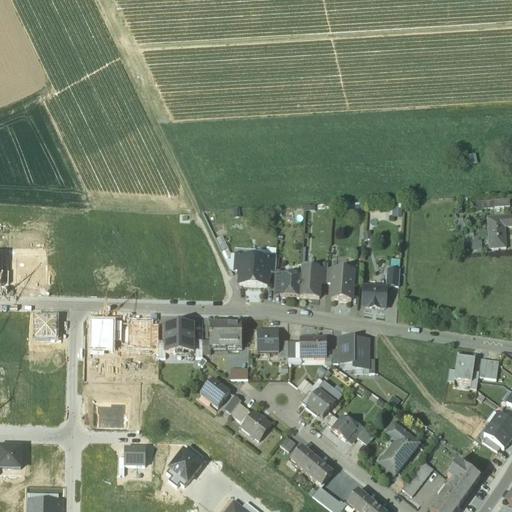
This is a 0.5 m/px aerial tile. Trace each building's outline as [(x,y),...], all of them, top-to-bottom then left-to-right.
[(511,219),(487,221),(489,251),(506,250),(504,230),(511,229),(511,219)] [(244,257),(234,256),(232,272),(239,273),(240,262),(244,262),(244,257)] [(276,259),(265,259),(265,264),(268,264),(267,275),(274,276),(274,274),(276,259)] [(244,262),(240,262),(239,273),(239,286),(253,287),(254,263),(244,262)] [(265,264),(254,263),(253,287),(266,288),(267,275),(268,264),(265,264)] [(359,269),(349,268),(349,274),(352,274),(351,286),(358,286),(359,269)] [(320,272),(301,270),(300,278),(299,298),(319,300),(320,284),(321,272),(320,272)] [(399,273),(386,272),(385,288),(398,289),(399,273)] [(349,274),(333,273),(332,284),(331,300),(350,301),(351,286),(352,274),(349,274)] [(282,274),(274,274),(274,276),(273,288),(280,289),(281,277),(282,277),(282,274)] [(300,278),(296,278),(294,275),(291,275),(288,278),(282,277),(281,277),(280,289),(280,297),(299,298),(300,278)] [(385,291),(371,290),(372,289),(363,288),(362,297),(364,297),(363,309),(383,311),(384,307),(386,307),(386,299),(384,299),(385,291)] [(241,327),(209,326),(209,343),(209,349),(210,349),(241,349),(241,327)] [(193,327),(164,327),(165,343),(165,355),(193,355),(193,327)] [(278,332),(256,333),(256,356),(277,356),(278,356),(278,344),(278,332)] [(325,339),(300,339),(300,360),(325,360),(325,339)] [(343,367),(354,366),(354,342),(354,339),(337,340),(337,352),(337,363),(343,367)] [(354,342),(354,372),(368,372),(368,362),(368,342),(354,342)] [(209,343),(202,343),(202,356),(202,357),(210,357),(210,349),(209,349),(209,343)] [(287,344),(278,344),(278,356),(277,356),(277,360),(287,360),(287,344)] [(475,358),(457,355),(455,372),(453,381),(454,381),(470,383),(471,383),(472,373),(475,358)] [(206,364),(202,361),(197,366),(202,370),(206,364)] [(478,374),(478,378),(496,381),(498,364),(480,361),(478,374)] [(231,370),(230,381),(248,381),(248,370),(231,370)] [(478,374),(472,373),(471,383),(470,383),(469,390),(476,391),(478,378),(478,374)] [(229,396),(211,382),(199,398),(217,412),(229,396)] [(297,391),(306,398),(308,396),(313,389),(304,382),(297,391)] [(313,400),(306,409),(315,416),(316,415),(323,421),(328,415),(329,416),(335,408),(317,395),(313,400)] [(306,398),(301,405),(306,409),(313,400),(308,396),(306,398)] [(233,399),(225,409),(228,412),(226,415),(229,418),(238,406),(240,404),(233,399)] [(98,420),(98,427),(123,428),(123,421),(124,421),(125,404),(111,404),(111,406),(97,406),(97,420),(98,420)] [(248,414),(238,406),(229,418),(239,425),(248,414)] [(511,417),(505,412),(502,417),(511,424),(511,417)] [(268,426),(253,414),(240,430),(255,443),(268,426)] [(499,415),(491,426),(511,440),(511,439),(511,424),(502,417),(499,415)] [(338,423),(333,418),(326,427),(332,431),(338,423)] [(355,430),(341,419),(332,431),(331,432),(345,443),(351,437),(355,431),(355,430)] [(358,426),(355,430),(355,431),(351,437),(357,441),(365,431),(358,426)] [(504,451),(511,440),(491,426),(484,436),(486,438),(501,449),(504,451)] [(397,444),(380,466),(394,477),(418,448),(394,429),(388,437),(397,444)] [(365,431),(357,441),(366,449),(374,438),(365,431)] [(287,438),(280,447),(289,454),(296,445),(287,438)] [(497,454),(501,449),(486,438),(482,443),(497,454)] [(198,466),(203,461),(188,450),(184,455),(198,466)] [(332,476),(301,450),(290,463),(321,490),(332,476)] [(0,471),(21,472),(21,451),(0,451),(0,471)] [(124,461),(124,473),(145,474),(146,451),(124,451),(124,461)] [(184,455),(183,455),(166,477),(171,481),(180,487),(184,491),(201,469),(198,466),(184,455)] [(465,470),(459,465),(455,471),(453,469),(446,478),(452,482),(453,482),(469,494),(479,480),(471,474),(472,474),(465,469),(465,470)] [(419,470),(401,492),(411,500),(428,477),(419,470)] [(180,487),(171,481),(168,485),(177,491),(180,487)] [(452,482),(430,511),(456,511),(460,508),(459,508),(469,494),(453,482),(452,482)] [(342,511),(344,511),(318,491),(311,500),(326,511),(342,511)] [(378,511),(357,494),(346,507),(352,511),(378,511)] [(32,511),(54,511),(55,503),(33,503),(32,511)]
